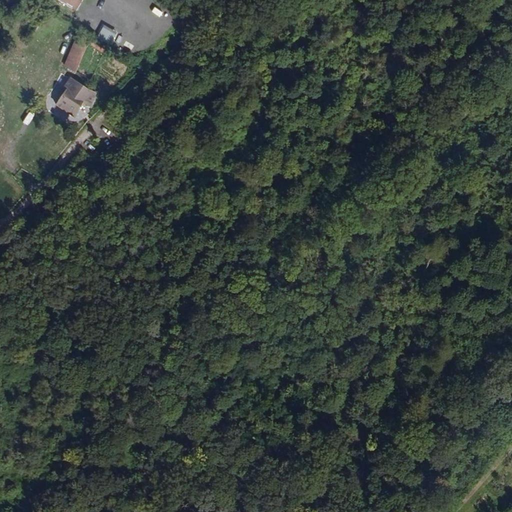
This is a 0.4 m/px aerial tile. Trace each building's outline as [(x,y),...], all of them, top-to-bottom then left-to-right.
[(60,0),(78,10),(84,0),(60,0)] [(131,9),(136,1),(134,0),(124,0),(123,4),(131,9)] [(77,38),(65,65),(76,70),(88,43),(77,38)] [(43,63),(31,78),(38,83),(45,76),(49,79),(56,72),(43,63)] [(68,78),(57,107),(87,118),(98,89),(68,78)]
